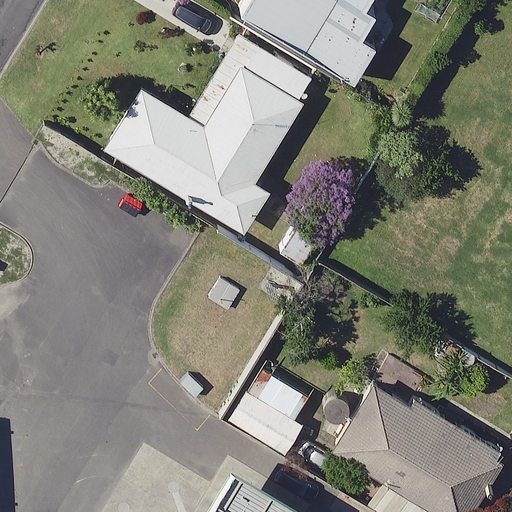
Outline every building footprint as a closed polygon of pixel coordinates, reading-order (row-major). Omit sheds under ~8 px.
[(391,0),(248,0),(246,5),(367,77),(400,21),(384,12),(391,0)] [(322,75),(248,31),(199,112),(151,84),(116,144),(254,226),(278,185),(262,176),(322,75)] [(511,137),(500,158),(511,165),(511,207),(472,274),(511,297),(511,137)] [(330,229),(307,212),(285,244),(309,260),(330,229)] [(326,400),(269,364),(236,415),(294,452),(326,400)] [(392,474),(373,505),(385,511),(434,511),(440,503),(454,511),(480,511),(511,460),(511,447),(389,372),(344,444),(392,474)] [(291,511),(232,477),(211,511),(291,511)]
